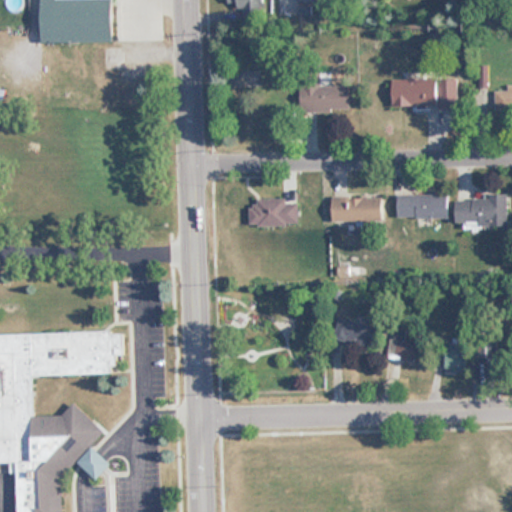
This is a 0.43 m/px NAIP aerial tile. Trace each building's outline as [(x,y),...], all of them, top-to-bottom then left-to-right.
[(115,0),(42,0),(43,42),(117,41),(115,0)] [(264,0),(228,0),(229,8),(244,8),(244,20),(265,20),(264,0)] [(394,79),(394,107),(458,106),(458,79),(394,79)] [(302,85),(302,111),(350,111),(350,85),(302,85)] [(511,88),(496,88),(496,112),(511,111),(511,88)] [(450,219),(450,195),(400,195),(400,219),(450,219)] [(384,197),(334,197),(334,222),(384,222),(384,197)] [(509,197),(457,197),(457,224),(509,224),(509,197)] [(251,225),(299,225),(299,204),(288,204),(288,201),(251,201),(251,225)] [(335,340),(374,348),(378,327),(339,319),(335,340)] [(0,463),(10,463),(11,474),(18,473),(19,511),(33,511),(32,511),(64,511),(64,476),(78,460),(100,480),(114,464),(94,446),(107,432),(75,404),(65,415),(35,416),(35,375),(119,374),(118,354),(125,354),(125,332),(0,333),(0,463)] [(389,361),(421,361),(421,341),(389,341),(389,361)] [(465,375),(465,343),(446,343),(446,375),(465,375)] [(507,343),(479,343),(479,379),(507,379),(507,343)]
